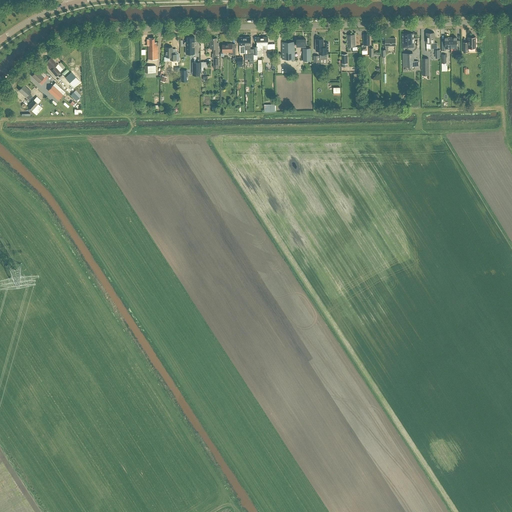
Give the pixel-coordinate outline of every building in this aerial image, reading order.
[(437,42),(435,42),(434,32),(426,33),(426,43),(431,43),(431,48),(437,48),(437,42)] [(413,33),(402,33),(402,47),(414,47),(413,33)] [(188,37),(188,41),(186,41),(186,42),(185,42),(185,45),(186,45),(186,50),(190,50),(190,53),(195,53),(195,37),(188,37)] [(262,49),(263,49),(262,37),(257,37),(257,44),(257,46),(254,46),(254,54),(257,54),(257,56),(262,56),(262,49)] [(451,38),(451,49),(456,48),(456,50),(460,50),(460,40),(457,40),(457,37),(451,38)] [(476,37),(468,37),(468,42),(463,42),(463,52),(468,52),(468,48),(476,48),(476,37)] [(149,39),(147,39),(147,45),(148,45),(148,59),(158,59),(158,45),(158,42),(154,42),(154,38),(149,38),(149,39)] [(219,54),(219,43),(217,43),(217,38),(211,38),(211,39),(210,39),(210,49),(213,49),(214,53),(212,53),(212,59),(213,59),(213,68),(219,68),(219,58),(219,54)] [(442,41),(442,50),(446,50),(446,49),(451,49),(451,38),(445,38),(445,40),(442,41)] [(306,39),(297,39),(297,46),(303,46),(303,60),(311,60),(311,48),(306,48),(306,39)] [(327,47),(323,47),(323,39),(315,39),(316,51),(320,51),(320,54),(321,54),(321,58),(327,58),(327,47)] [(294,42),(282,42),(282,59),(295,59),(294,42)] [(236,44),(226,44),(226,45),(223,45),(223,52),(230,52),(230,55),(235,55),(235,48),(236,48),(236,44)] [(173,47),(166,47),(166,57),(170,57),(170,60),(176,60),(176,54),(173,54),(173,47)] [(403,54),(403,67),(414,67),(413,54),(403,54)] [(51,69),(50,70),(55,76),(60,72),(55,66),(57,65),(51,58),(45,62),(51,69)] [(36,71),(31,76),(39,83),(41,80),(46,75),(43,72),(41,75),(36,71)] [(71,71),(65,76),(73,84),(78,79),(71,71)] [(55,82),(48,91),(58,100),(65,92),(55,82)] [(23,85),(19,90),(29,100),(33,96),(29,93),(30,91),(23,85)] [(73,92),(70,95),(76,101),(79,98),(73,92)] [(34,100),(27,107),(31,110),(38,103),(34,100)] [(38,104),(32,111),(36,115),(42,108),(38,104)]
